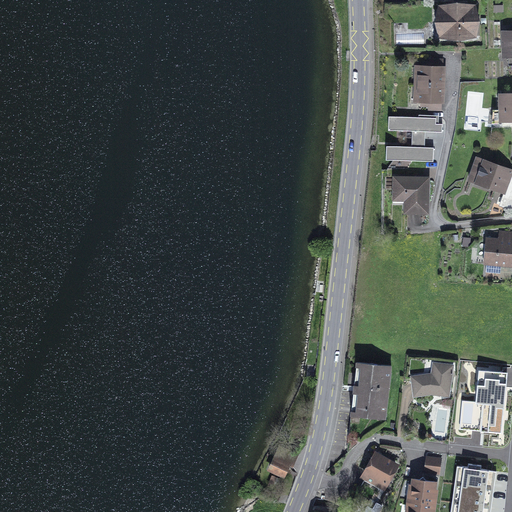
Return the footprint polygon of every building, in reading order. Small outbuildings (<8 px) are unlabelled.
[(470,6),(440,6),(440,38),(476,38),(477,22),(479,22),(479,18),(477,18),(477,13),(475,13),(475,7),(470,7),(470,6)] [(511,31),(505,32),(505,35),(503,35),(503,45),(505,45),(505,51),(511,50),(511,31)] [(420,67),(419,84),(443,85),(443,68),(420,67)] [(442,103),(443,85),(419,84),(418,102),(442,103)] [(511,93),(502,94),(502,122),(511,121),(511,93)] [(436,118),(389,117),(388,131),(412,131),(414,131),(413,143),(421,143),(421,132),(425,132),(442,132),(442,124),(436,124),(436,118)] [(414,131),(412,131),(412,147),(425,148),(425,132),(421,132),(421,143),(413,143),(414,131)] [(387,147),(386,160),(434,161),(434,148),(425,148),(412,147),(387,147)] [(494,165),(477,158),(472,173),(479,175),(477,183),(486,186),(488,183),(496,186),(495,189),(505,193),(511,172),(511,171),(501,167),(500,170),(493,168),(494,165)] [(428,179),(395,178),(395,195),(407,196),(406,212),(427,213),(428,179)] [(511,209),(511,183),(507,199),(504,198),(501,206),(511,209)] [(511,265),(511,233),(500,232),(499,243),(489,242),(486,272),(501,274),(502,265),(511,265)] [(391,366),(359,363),(356,387),(358,388),(355,415),(386,418),(391,366)] [(452,366),(435,364),(433,375),(413,377),(415,395),(431,393),(448,395),(452,366)] [(299,456),(280,447),(270,468),(284,476),(289,466),(293,468),(299,456)] [(396,466),(376,455),(366,473),(386,484),(396,466)] [(439,474),(442,459),(426,457),(424,472),(439,474)] [(457,466),(454,484),(494,489),(497,471),(457,466)] [(280,480),(273,477),(269,486),(276,489),(280,480)] [(414,479),(411,500),(432,503),(435,482),(426,481),(423,477),(420,480),(414,479)] [(454,484),(452,502),(492,508),(494,489),(454,484)] [(411,500),(409,511),(431,511),(432,503),(411,500)] [(452,502),(450,511),(490,511),(492,508),(452,502)]
